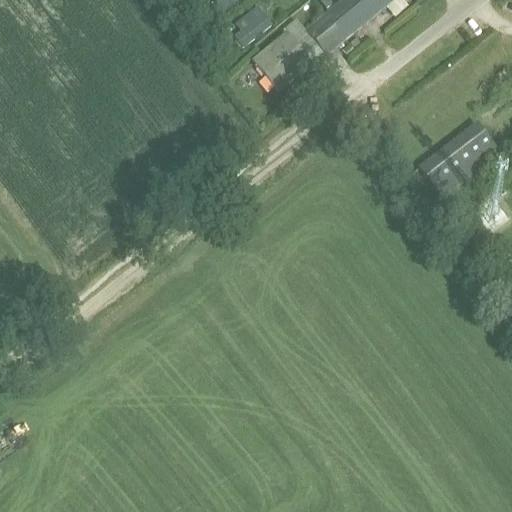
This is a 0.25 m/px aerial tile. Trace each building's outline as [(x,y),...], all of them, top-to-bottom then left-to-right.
[(230,21),(255,0),(234,0),(221,10),(230,21)] [(345,0),(305,34),(325,59),(395,0),(345,0)] [(215,12),(209,16),(215,24),(221,19),(215,12)] [(224,37),(230,32),(226,27),(220,32),(224,37)] [(254,66),(277,94),(310,66),(285,37),(275,46),(276,47),(254,66)] [(361,47),(356,41),(350,46),(355,52),(361,47)] [(353,54),(348,47),(342,52),(347,59),(353,54)] [(418,171),(447,208),(505,163),(476,126),(418,171)]
